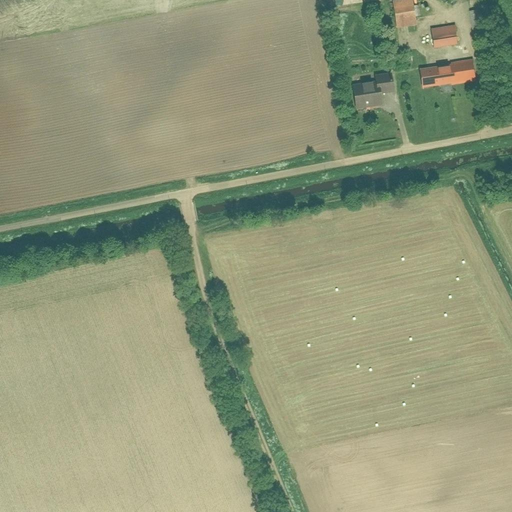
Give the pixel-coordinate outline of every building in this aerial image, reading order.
[(412,0),(391,0),(396,30),(417,27),(412,0)] [(473,45),(486,43),(483,15),(470,16),(473,45)] [(429,32),(432,49),(458,45),(455,28),(429,32)] [(476,58),(418,68),(421,87),(447,82),(448,85),(479,80),(476,58)] [(353,94),(357,114),(383,109),(380,96),(392,94),(389,81),(373,84),(374,90),(353,94)]
